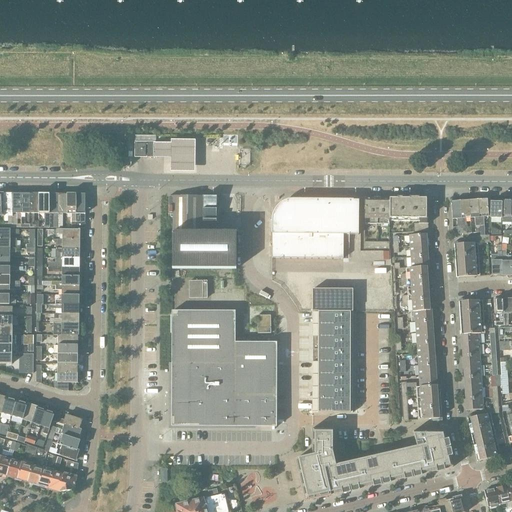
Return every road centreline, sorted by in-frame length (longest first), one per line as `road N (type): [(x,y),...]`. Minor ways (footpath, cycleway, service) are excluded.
road 1 (secondary): [(511,96),(0,96)]
road 2 (unclassified): [(135,448),(278,448),(291,438),(292,315),(247,266),(247,181)]
road 3 (residential): [(138,180),(135,448)]
road 4 (residential): [(97,183),(94,401)]
road 5 (tertiary): [(247,181),(439,181)]
road 6 (residential): [(468,479),(453,419),(444,290)]
road 7 (residential): [(328,511),(468,479)]
